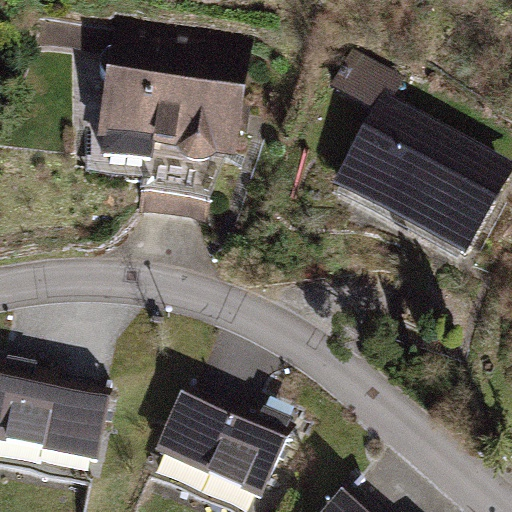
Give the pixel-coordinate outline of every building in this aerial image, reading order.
[(247,42),(108,22),(92,139),(219,157),(230,158),(247,42)] [(385,65),(345,44),(323,85),(364,106),(322,186),(448,252),(496,160),(370,94),(385,65)] [(219,157),(92,139),(78,136),(79,178),(135,182),(132,199),(203,209),(219,157)] [(105,383),(0,361),(0,446),(88,465),(105,383)] [(284,430),(181,381),(147,453),(250,501),(284,430)] [(381,511),(343,481),(317,511),(381,511)]
